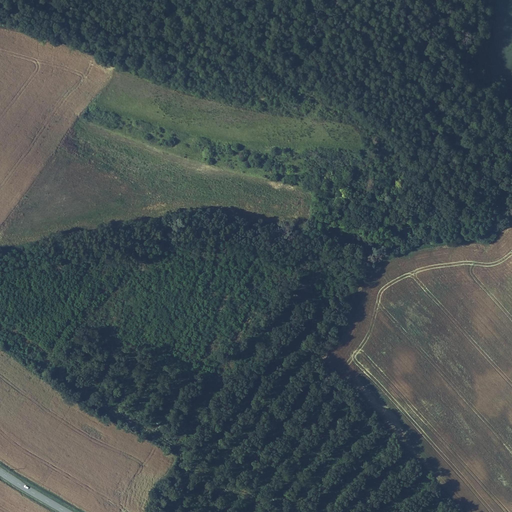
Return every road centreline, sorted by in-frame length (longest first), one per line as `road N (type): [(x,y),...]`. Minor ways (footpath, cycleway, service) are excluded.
road 1 (track): [(442,0),(421,64),(426,138),(392,68),(322,0)]
road 2 (track): [(464,0),(470,45),(511,134)]
